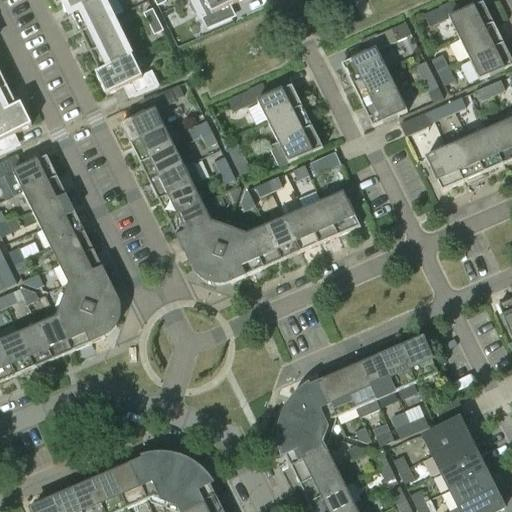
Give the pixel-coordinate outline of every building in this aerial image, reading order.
[(57,0),(62,8),(64,7),(69,17),(103,1),(102,0),(57,0)] [(164,0),(152,0),(157,8),(166,4),(164,0)] [(197,0),(207,19),(202,21),(208,31),(231,21),(226,10),(245,0),(197,0)] [(103,1),(69,17),(69,18),(71,17),(75,25),(80,36),(112,20),(107,9),(103,1)] [(483,5),(455,17),(450,6),(424,17),(429,30),(449,21),(458,41),(493,26),(483,5)] [(148,27),(157,22),(152,11),(143,16),(148,27)] [(112,20),(80,36),(84,43),(90,55),(122,39),(116,28),(112,20)] [(163,33),(157,22),(148,27),(154,38),(163,33)] [(493,26),(458,41),(469,62),(503,47),(493,26)] [(365,43),(370,54),(366,56),(366,55),(351,62),(341,67),(351,88),(386,73),(376,53),(396,44),(391,31),(365,43)] [(122,39),(90,55),(94,62),(99,74),(95,76),(95,77),(132,59),(126,47),(122,39)] [(511,68),(511,64),(503,47),(469,62),(479,83),(511,68)] [(437,76),(447,71),(441,58),(431,63),(437,76)] [(132,59),(95,77),(99,83),(106,98),(128,87),(133,99),(157,89),(151,76),(142,80),(135,65),(132,59)] [(421,82),(431,77),(425,65),(415,70),(421,82)] [(447,71),(437,76),(444,88),(454,83),(447,71)] [(386,73),(351,88),(362,108),(396,93),(386,73)] [(431,77),(421,82),(427,95),(437,90),(431,77)] [(487,89),(492,99),(504,93),(500,83),(487,89)] [(144,103),(149,114),(145,116),(145,115),(130,123),(120,127),(131,148),(165,133),(155,113),(176,104),(175,102),(183,99),(178,88),(144,103)] [(267,99),(263,100),(258,89),(229,102),(234,114),(257,104),(267,124),(302,109),(291,88),(281,92),(267,99)] [(7,89),(0,92),(0,116),(21,107),(20,106),(16,108),(9,94),(7,89)] [(492,99),(487,89),(476,94),(480,104),(492,99)] [(407,114),(396,93),(362,108),(372,129),(407,114)] [(461,101),(450,105),(454,115),(465,111),(461,101)] [(454,115),(450,105),(437,111),(441,121),(454,115)] [(21,107),(0,116),(0,156),(15,150),(10,139),(31,128),(22,109),(21,107)] [(267,124),(277,144),(277,145),(312,130),(302,109),(267,124)] [(399,127),(405,140),(430,129),(425,116),(399,127)] [(201,140),(211,135),(206,124),(196,129),(201,140)] [(511,140),(505,125),(486,133),(503,167),(511,163),(511,140)] [(277,145),(277,144),(267,148),(278,170),(323,151),(312,130),(277,145)] [(174,151),(165,133),(131,148),(140,166),(174,151)] [(503,167),(486,133),(467,142),(484,175),(503,167)] [(217,146),(211,135),(201,140),(207,150),(217,146)] [(484,175),(467,142),(446,151),(463,184),(484,175)] [(233,165),(243,160),(237,147),(227,152),(233,165)] [(184,170),(174,151),(140,166),(149,185),(184,170)] [(463,184),(446,151),(425,160),(430,170),(436,184),(437,184),(441,194),(463,184)] [(335,155),(309,166),(315,178),(340,167),(335,155)] [(23,169),(19,171),(14,159),(0,165),(0,180),(3,179),(13,199),(23,195),(57,180),(47,159),(37,163),(36,162),(23,169)] [(243,160),(233,165),(239,177),(249,172),(243,160)] [(219,176),(229,171),(224,161),(214,166),(219,176)] [(195,165),(184,170),(149,185),(158,203),(193,188),(204,183),(195,165)] [(297,184),(308,179),(304,168),(293,173),(297,184)] [(229,171),(219,176),(225,187),(235,182),(229,171)] [(66,198),(57,180),(23,195),(32,213),(66,198)] [(266,185),(271,195),(282,190),(277,180),(266,185)] [(271,195),(266,185),(255,190),(260,200),(271,195)] [(193,188),(158,203),(167,221),(202,206),(193,188)] [(228,208),(236,205),(240,193),(239,190),(223,197),(228,208)] [(255,209),(247,193),(245,194),(240,206),(244,214),(255,209)] [(343,195),(321,205),(338,239),(360,229),(355,219),(348,204),(348,205),(343,195)] [(66,198),(32,213),(41,232),(75,216),(66,198)] [(321,205),(303,213),(319,247),(338,239),(321,205)] [(211,224),(202,206),(167,221),(176,239),(211,224)] [(303,213),(284,221),(301,255),(319,247),(303,213)] [(85,235),(75,216),(41,232),(50,250),(85,235)] [(301,255),(284,221),(265,229),(282,263),(301,255)] [(246,237),(211,224),(176,239),(192,272),(203,267),(206,274),(203,284),(206,285),(208,286),(211,287),(214,288),(218,278),(225,275),(230,286),(263,271),(246,237)] [(10,235),(5,225),(0,227),(0,240),(0,241),(10,235)] [(282,263),(265,229),(246,237),(263,271),(282,263)] [(94,253),(85,235),(50,250),(59,268),(94,253)] [(13,266),(23,261),(18,251),(8,256),(13,266)] [(94,253),(59,268),(68,286),(103,271),(94,253)] [(29,272),(23,261),(13,266),(18,277),(29,272)] [(16,286),(4,262),(0,264),(0,278),(6,291),(16,286)] [(68,286),(56,320),(72,354),(105,340),(100,329),(106,326),(116,329),(117,327),(119,324),(119,321),(120,320),(120,318),(111,314),(108,308),(118,303),(103,271),(68,286)] [(23,286),(36,291),(43,288),(38,277),(22,284),(23,286)] [(34,296),(21,291),(19,292),(27,308),(38,302),(34,296)] [(12,295),(1,300),(5,310),(16,305),(12,295)] [(511,302),(499,308),(498,307),(497,308),(511,341),(511,302)] [(72,354),(56,320),(37,328),(54,362),(72,354)] [(54,362),(37,328),(18,336),(35,370),(54,362)] [(35,370),(18,336),(0,344),(0,345),(16,378),(35,370)] [(400,351),(415,386),(437,376),(422,342),(400,351)] [(0,385),(16,378),(0,345),(0,385)] [(400,351),(381,360),(396,394),(415,386),(400,351)] [(396,394),(381,360),(361,368),(376,403),(396,394)] [(361,368),(341,377),(356,412),(360,421),(380,412),(376,403),(361,368)] [(356,412),(341,377),(321,385),(336,420),(356,412)] [(336,420),(321,385),(307,392),(308,394),(296,399),(280,443),(289,460),(286,461),(290,469),(324,453),(321,446),(329,423),(336,420)] [(440,423),(462,413),(457,401),(435,411),(440,423)] [(409,426),(413,435),(427,429),(423,419),(409,426)] [(432,458),(468,440),(459,422),(423,439),(432,458)] [(413,435),(409,426),(395,432),(399,441),(413,435)] [(355,434),(359,443),(366,446),(370,444),(364,430),(355,434)] [(375,440),(379,449),(393,443),(389,434),(375,440)] [(477,458),(468,440),(432,458),(441,476),(477,458)] [(356,449),(347,453),(352,462),(365,455),(363,452),(356,449)] [(324,453),(290,469),(300,488),(333,471),(324,453)] [(379,473),(389,469),(382,455),(373,459),(379,473)] [(477,458),(441,476),(449,493),(485,475),(477,458)] [(146,462),(132,468),(147,503),(153,500),(178,509),(179,511),(187,511),(215,498),(211,490),(209,491),(202,476),(157,459),(147,464),(146,462)] [(398,475),(407,471),(402,459),(393,464),(398,475)] [(344,466),(333,471),(300,488),(309,506),(342,489),(353,484),(344,466)] [(132,468),(112,477),(127,511),(147,503),(132,468)] [(395,482),(389,469),(379,473),(386,487),(395,482)] [(407,471),(398,475),(404,487),(413,482),(407,471)] [(494,492),(485,475),(449,493),(458,510),(494,492)] [(112,477),(92,485),(103,511),(124,511),(127,511),(112,477)] [(103,511),(92,485),(72,494),(80,511),(103,511)] [(342,489),(309,506),(311,511),(342,511),(352,508),(342,489)] [(397,508),(406,504),(399,490),(390,494),(397,508)] [(494,492),(458,510),(453,511),(501,511),(503,511),(494,492)] [(80,511),(72,494),(52,502),(56,511),(80,511)] [(415,510),(425,505),(419,494),(410,498),(415,510)] [(222,511),(215,498),(187,511),(222,511)] [(369,511),(364,501),(352,508),(342,511),(369,511)] [(56,511),(52,502),(31,511),(30,511),(56,511)]
